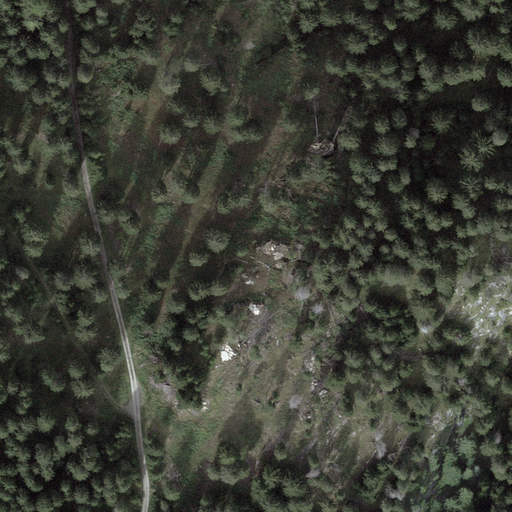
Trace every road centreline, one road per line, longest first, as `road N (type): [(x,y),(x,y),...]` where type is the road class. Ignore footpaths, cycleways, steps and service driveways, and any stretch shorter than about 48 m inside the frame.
road 1 (track): [(64,0),(63,55),(132,370),(141,511)]
road 2 (track): [(135,415),(108,394),(41,265),(0,216)]
